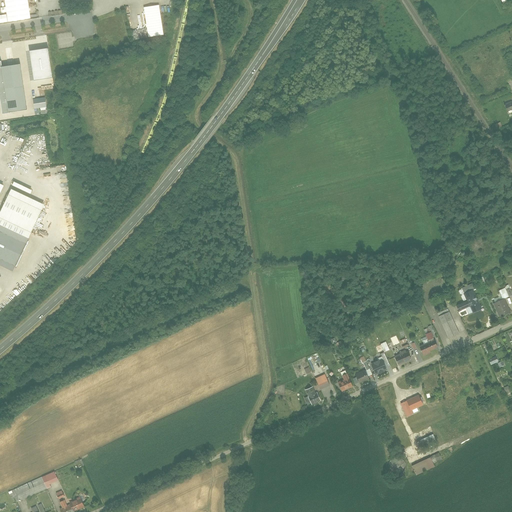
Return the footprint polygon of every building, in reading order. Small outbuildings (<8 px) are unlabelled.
[(4,0),(8,22),(31,18),(28,0),(4,0)] [(164,36),(158,6),(143,9),(149,39),(164,36)] [(48,48),(30,51),(34,81),(52,78),(48,48)] [(0,95),(3,113),(28,110),(21,64),(2,67),(1,59),(0,59),(0,95)] [(33,99),(34,109),(41,108),(41,110),(46,110),(45,98),(33,99)] [(0,212),(0,255),(16,263),(44,202),(11,188),(0,212)] [(466,300),(456,304),(459,312),(470,307),(472,313),(482,308),(474,289),(464,294),(466,300)] [(493,304),(499,318),(511,313),(504,299),(493,304)] [(436,314),(448,338),(459,333),(448,309),(436,314)] [(428,340),(429,342),(419,347),(423,354),(437,347),(433,338),(429,329),(427,331),(428,333),(425,335),(428,340)] [(403,349),(409,346),(405,339),(400,341),(403,349)] [(384,352),(389,350),(386,342),(380,344),(384,352)] [(407,351),(394,358),(398,364),(410,358),(407,351)] [(387,368),(390,366),(384,353),(380,354),(387,368)] [(496,356),(488,360),(491,365),(498,362),(496,356)] [(370,364),(375,375),(386,369),(381,359),(370,364)] [(365,370),(355,375),(360,383),(369,379),(368,377),(365,371),(365,370)] [(342,392),(352,387),(345,371),(340,373),(343,380),(337,382),(342,392)] [(326,378),(317,382),(320,390),(330,385),(326,378)] [(304,391),(311,404),(320,400),(317,393),(315,393),(312,387),(304,391)] [(415,433),(432,425),(431,423),(447,416),(443,406),(427,413),(419,396),(402,403),(415,433)] [(399,449),(410,443),(404,429),(392,435),(399,449)] [(433,434),(419,441),(422,448),(436,441),(433,434)] [(447,449),(430,457),(433,463),(450,455),(447,449)] [(430,457),(411,466),(415,474),(434,466),(430,457)] [(394,475),(397,475),(400,474),(403,473),(405,470),(406,467),(405,464),(404,462),(402,459),(399,458),(396,458),(393,458),(391,460),(389,462),(388,465),(388,468),(389,471),(392,473),(394,475)] [(45,474),(11,489),(11,490),(15,500),(19,498),(20,499),(50,485),(46,475),(45,474)] [(55,492),(58,498),(64,496),(61,490),(55,492)] [(59,508),(61,511),(70,511),(74,511),(73,510),(84,506),(80,496),(68,501),(69,503),(66,504),(64,498),(59,501),(61,507),(59,508)]
